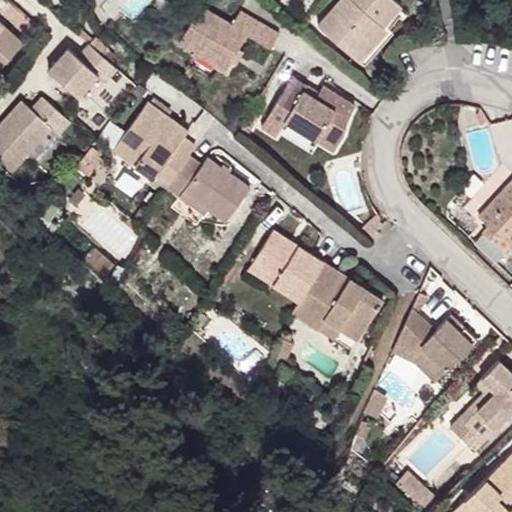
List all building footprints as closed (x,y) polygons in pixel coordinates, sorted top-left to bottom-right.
[(336,0),(316,22),(355,57),(383,26),(402,5),(396,0),(336,0)] [(179,44),(226,71),(231,63),(239,49),(247,35),(271,48),(279,33),(240,10),(232,24),(201,7),(179,44)] [(0,68),(24,42),(0,21),(0,68)] [(360,61),(387,29),(383,26),(355,57),(360,61)] [(89,43),(93,39),(81,29),(77,33),(88,43),(89,43)] [(89,43),(109,61),(116,54),(95,36),(93,39),(89,43)] [(48,70),(78,98),(97,76),(105,82),(117,68),(109,61),(89,43),(88,43),(78,55),(68,47),(48,70)] [(235,65),(243,51),(239,49),(231,63),(235,65)] [(188,68),(182,79),(188,82),(194,71),(188,68)] [(292,76),(261,126),(276,136),(280,130),(286,120),(316,140),(334,151),(343,135),(348,120),(355,104),(322,85),(315,97),(304,90),(307,85),(292,76)] [(317,92),(307,85),(304,90),(315,97),(317,92)] [(0,124),(0,162),(12,172),(51,127),(59,135),(71,121),(42,95),(31,108),(22,100),(0,124)] [(112,150),(153,180),(157,174),(169,183),(189,155),(196,146),(183,137),(189,130),(148,100),(125,132),(114,148),(112,150)] [(253,123),(260,111),(253,108),(247,119),(253,123)] [(247,134),(253,123),(247,119),(240,130),(247,134)] [(316,140),(286,120),(280,130),(311,149),(316,140)] [(114,148),(125,132),(112,122),(101,139),(114,148)] [(189,130),(183,137),(196,146),(201,138),(189,130)] [(76,168),(86,176),(98,160),(91,155),(95,148),(92,146),(76,168)] [(181,189),(226,222),(250,187),(207,157),(202,164),(189,155),(169,183),(166,186),(177,195),(181,189)] [(150,185),(161,193),(166,186),(169,183),(157,174),(153,180),(150,185)] [(474,243),(497,264),(511,246),(511,179),(478,217),(488,227),(474,243)] [(208,210),(181,189),(177,195),(204,215),(208,210)] [(368,223),(376,230),(382,224),(374,217),(368,223)] [(273,229),(251,263),(276,279),(272,285),(298,301),(323,261),(273,229)] [(291,312),(335,339),(341,329),(358,339),(383,299),(323,261),(298,301),(291,312)] [(276,279),(251,263),(247,269),(272,285),(276,279)] [(411,307),(392,351),(414,361),(435,381),(472,343),(447,318),(436,330),(411,307)] [(293,336),(283,330),(281,337),(290,342),(293,336)] [(281,337),(273,359),(285,363),(293,343),(290,342),(281,337)] [(469,430),(461,439),(473,451),(511,410),(511,372),(498,360),(481,378),(495,392),(464,425),(469,430)] [(495,392),(481,378),(476,383),(484,392),(450,428),(461,439),(469,430),(464,425),(495,392)] [(374,389),(364,411),(376,418),(386,397),(374,389)] [(511,450),(452,511),(453,511),(511,511),(511,487),(510,486),(511,483),(511,450)] [(424,488),(407,472),(396,485),(414,499),(424,488)] [(434,497),(424,488),(414,499),(425,508),(434,497)]
